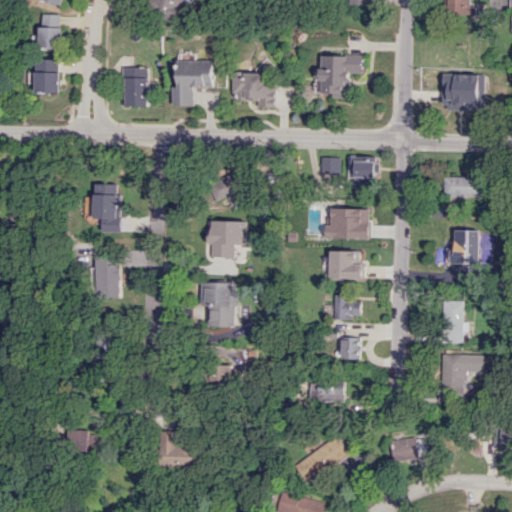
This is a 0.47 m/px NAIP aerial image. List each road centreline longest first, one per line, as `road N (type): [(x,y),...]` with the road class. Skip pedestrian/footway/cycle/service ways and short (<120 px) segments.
road 1 (residential): [(511,140),(0,130)]
road 2 (residential): [(407,0),(400,379)]
road 3 (residential): [(146,133),(148,412)]
road 4 (residential): [(511,484),(437,484),(376,511)]
road 5 (residential): [(89,131),(100,0)]
